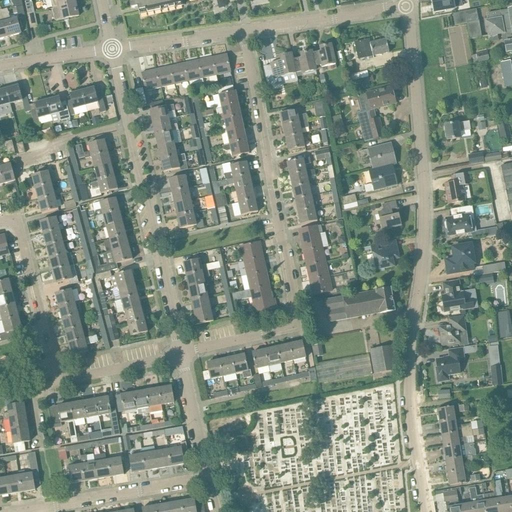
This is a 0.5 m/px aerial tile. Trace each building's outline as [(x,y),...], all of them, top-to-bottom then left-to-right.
[(21,0),(12,0),(14,7),(16,7),(19,19),(25,17),(21,0)] [(24,0),(27,15),(35,13),(34,12),(31,13),(28,0),(24,0)] [(49,0),(52,9),(75,4),(74,0),(49,0)] [(183,6),(181,0),(187,0),(188,0),(189,0),(128,0),(131,9),(138,7),(139,15),(183,6)] [(432,0),(435,12),(454,9),(452,0),(432,0)] [(75,4),(52,9),(54,22),(78,16),(75,4)] [(511,8),(486,14),(487,20),(484,20),(487,37),(503,34),(504,36),(504,37),(511,35),(511,8)] [(1,11),(9,37),(20,34),(16,19),(10,21),(7,9),(1,11)] [(476,9),(453,14),(455,26),(466,23),(469,39),(481,37),(476,9)] [(0,39),(9,37),(1,11),(0,11),(0,39)] [(35,13),(27,15),(30,28),(37,27),(35,13)] [(511,35),(504,37),(504,36),(502,36),(503,44),(505,43),(507,52),(511,51),(511,35)] [(354,43),(358,59),(368,57),(389,52),(386,40),(370,44),(369,39),(354,43)] [(321,52),(312,54),(315,67),(322,65),(322,67),(335,64),(331,45),(320,47),(321,52)] [(301,58),(293,60),(296,73),(303,72),(303,73),(316,71),(315,67),(312,54),(311,51),(300,54),(301,58)] [(487,52),(476,54),(478,62),(489,60),(487,52)] [(211,57),(215,75),(230,72),(226,54),(211,57)] [(281,61),(270,63),(273,76),(274,76),(282,74),(282,76),(296,73),(293,60),(291,54),(280,57),(281,61)] [(211,57),(197,60),(201,78),(215,75),(211,57)] [(511,59),(500,62),(505,87),(511,86),(511,59)] [(197,60),(183,63),(187,81),(201,78),(197,60)] [(183,63),(169,66),(173,84),(187,81),(183,63)] [(169,66),(155,69),(159,87),(173,84),(169,66)] [(144,90),(159,87),(155,69),(140,72),(144,90)] [(366,71),(350,75),(354,91),(370,87),(366,71)] [(21,91),(19,86),(7,89),(11,104),(23,101),(26,112),(31,111),(26,90),(21,91)] [(356,96),(360,112),(396,103),(392,86),(356,96)] [(82,91),(86,106),(99,103),(101,113),(106,112),(101,92),(96,94),(94,88),(82,91)] [(0,106),(11,104),(7,89),(0,90),(0,106)] [(66,102),(70,116),(75,115),(73,110),(86,106),(82,91),(69,94),(71,100),(66,102)] [(221,108),(237,104),(235,91),(218,95),(221,108)] [(197,95),(193,96),(197,113),(201,112),(197,95)] [(61,103),(59,97),(47,100),(51,116),(58,114),(60,121),(70,118),(70,116),(66,102),(61,103)] [(187,115),(194,114),(191,97),(184,98),(187,115)] [(31,111),(35,126),(53,121),(51,116),(47,100),(34,104),(36,110),(31,111)] [(221,108),(222,114),(219,115),(220,121),(240,116),(237,104),(221,108)] [(152,123),(169,119),(167,113),(174,111),(173,105),(149,110),(152,123)] [(201,112),(197,113),(199,126),(204,125),(202,117),(213,115),(212,110),(201,112)] [(282,126),(307,121),(306,114),(297,116),(296,110),(279,114),(282,126)] [(194,114),(187,115),(190,115),(192,127),(190,127),(190,128),(197,126),(194,114)] [(226,132),(243,128),(240,116),(220,121),(221,126),(225,125),(226,132)] [(373,140),(383,137),(378,118),(368,121),(373,140)] [(155,135),(175,131),(175,130),(178,130),(177,124),(170,126),(169,119),(152,123),(155,135)] [(307,121),(282,126),(285,139),(302,135),(300,129),(309,128),(307,121)] [(461,138),(460,132),(470,130),(469,121),(444,125),(446,140),(461,138)] [(508,124),(498,126),(501,140),(511,138),(508,124)] [(197,126),(190,128),(192,140),(195,139),(195,140),(200,139),(197,126)] [(226,132),(229,144),(229,145),(246,141),(243,128),(226,132)] [(175,131),(155,135),(158,148),(175,144),(173,137),(176,136),(175,131)] [(302,135),(285,139),(287,151),(304,147),(302,135)] [(91,157),(108,152),(104,139),(88,144),(90,152),(83,154),(81,145),(75,146),(79,158),(84,157),(85,158),(91,157)] [(0,143),(0,148),(6,147),(8,154),(15,152),(11,140),(0,143)] [(229,145),(229,144),(222,146),(223,150),(226,151),(230,150),(232,157),(249,153),(246,141),(229,145)] [(16,144),(19,154),(25,153),(23,142),(16,144)] [(361,158),(369,156),(373,170),(392,165),(396,164),(391,143),(367,149),(367,150),(360,152),(361,158)] [(160,160),(184,155),(184,154),(180,155),(179,150),(176,150),(175,144),(158,148),(160,160)] [(71,162),(76,161),(73,148),(68,149),(71,162)] [(327,168),(332,167),(329,150),(315,152),(316,161),(326,159),(327,168)] [(202,151),(198,152),(196,152),(199,167),(206,166),(205,163),(202,151)] [(94,169),(111,164),(108,152),(91,157),(94,169)] [(484,155),(485,162),(501,159),(500,152),(484,155)] [(482,153),(468,155),(469,165),(484,162),(482,153)] [(184,155),(160,160),(163,172),(180,168),(179,163),(186,161),(184,155)] [(306,171),(304,165),(311,163),(309,158),(286,163),(289,176),(314,170),(314,169),(306,171)] [(511,158),(500,161),(511,220),(511,158)] [(212,184),(249,175),(246,162),(230,166),(232,178),(216,182),(214,169),(209,170),(212,184)] [(0,167),(0,174),(2,184),(15,181),(11,164),(0,167)] [(94,169),(98,181),(115,176),(111,164),(94,169)] [(372,184),(364,186),(366,192),(374,190),(374,191),(397,185),(392,165),(373,170),(369,171),(372,184)] [(68,180),(73,178),(69,166),(65,167),(68,180)] [(292,188),(309,184),(307,177),(315,176),(314,170),(289,176),(292,188)] [(32,176),(35,188),(51,184),(48,172),(32,176)] [(78,186),(83,185),(79,173),(75,174),(78,186)] [(464,201),(461,186),(468,184),(466,173),(451,176),(452,183),(445,184),(448,204),(464,201)] [(249,175),(212,184),(214,196),(219,195),(219,194),(220,194),(219,187),(234,184),(235,191),(252,188),(249,175)] [(118,189),(115,176),(98,181),(91,183),(93,189),(100,187),(101,194),(118,189)] [(171,192),(188,188),(186,176),(169,179),(171,192)] [(73,178),(68,180),(71,192),(76,191),(73,178)] [(35,188),(38,201),(55,196),(51,184),(35,188)] [(295,200),(311,197),(309,184),(292,188),(295,200)] [(188,188),(171,192),(174,205),(191,201),(188,188)] [(252,188),(235,191),(238,203),(255,200),(252,188)] [(76,191),(71,192),(74,200),(63,203),(65,209),(76,206),(75,203),(79,202),(76,191)] [(355,194),(341,197),(344,210),(368,204),(367,199),(357,202),(355,194)] [(217,208),(224,206),(222,206),(219,195),(214,196),(217,208)] [(55,196),(38,201),(41,213),(58,209),(55,196)] [(298,213),(314,209),(311,197),(295,200),(298,213)] [(103,215),(119,211),(116,198),(100,202),(102,209),(95,211),(96,217),(103,215)] [(255,200),(238,203),(241,215),(257,212),(255,200)] [(177,217),(194,213),(191,201),(174,205),(177,217)] [(383,231),(401,226),(395,202),(382,205),(384,211),(378,213),(383,231)] [(83,221),(87,220),(85,211),(90,209),(88,203),(79,205),(83,221)] [(224,206),(217,208),(221,225),(228,223),(224,206)] [(476,231),(475,223),(472,206),(459,208),(460,216),(446,218),(446,221),(445,222),(446,228),(447,229),(449,236),(471,232),(472,238),(486,236),(485,230),(476,231)] [(76,226),(81,224),(77,209),(72,210),(76,226)] [(314,209),(298,213),(300,225),(317,221),(314,209)] [(106,227),(123,223),(119,211),(103,215),(106,227)] [(194,213),(177,217),(180,229),(197,225),(197,228),(204,227),(203,220),(196,221),(194,213)] [(40,222),(43,234),(60,230),(57,217),(40,222)] [(123,223),(106,227),(110,239),(126,235),(123,223)] [(506,223),(496,225),(498,234),(508,232),(506,223)] [(323,233),(321,225),(317,226),(299,230),(302,246),(321,242),(319,234),(323,233)] [(43,234),(47,246),(63,242),(67,241),(64,229),(60,230),(43,234)] [(0,235),(0,256),(9,254),(4,235),(0,235)] [(113,251),(129,247),(126,235),(110,239),(113,251)] [(47,246),(50,258),(66,254),(63,242),(47,246)] [(244,261),(262,257),(259,242),(241,247),(244,261)] [(302,246),(306,262),(324,258),(321,242),(302,246)] [(389,243),(371,246),(376,271),(394,267),(393,260),(399,258),(397,247),(390,248),(389,243)] [(473,264),(474,263),(471,244),(452,248),(454,259),(445,260),(448,274),(474,269),(473,264)] [(129,248),(129,247),(113,251),(116,264),(132,260),(131,254),(133,253),(132,247),(129,248)] [(50,258),(53,270),(74,265),(70,253),(66,254),(50,258)] [(247,275),(265,271),(262,257),(244,261),(247,275)] [(306,262),(310,278),(328,274),(324,258),(306,262)] [(219,268),(217,262),(201,266),(200,259),(183,263),(186,276),(209,271),(208,270),(219,268)] [(90,260),(86,262),(88,270),(85,271),(88,280),(92,279),(93,273),(94,273),(90,260)] [(488,274),(492,273),(506,271),(504,263),(482,267),(484,275),(488,274)] [(73,278),(70,266),(74,265),(53,270),(56,283),(73,278)] [(115,275),(115,276),(110,277),(113,289),(118,287),(118,288),(135,283),(131,270),(115,275)] [(188,288),(206,285),(204,278),(210,276),(209,271),(186,276),(188,288)] [(265,271),(247,275),(241,276),(244,290),(250,289),(269,285),(265,271)] [(95,280),(98,293),(103,292),(100,280),(108,278),(106,272),(95,275),(95,280)] [(478,283),(494,281),(492,273),(488,274),(484,275),(482,275),(477,276),(478,283)] [(328,274),(310,278),(313,295),(331,290),(328,274)] [(9,280),(0,282),(0,295),(12,293),(9,280)] [(236,281),(229,282),(231,290),(237,289),(236,281)] [(460,290),(458,281),(443,283),(445,295),(442,296),(445,312),(452,310),(452,312),(456,312),(459,311),(459,309),(463,309),(463,310),(473,308),(477,308),(474,290),(463,292),(460,292),(460,290)] [(138,295),(135,283),(118,288),(121,300),(138,295)] [(191,302),(209,298),(206,285),(188,288),(191,302)] [(269,285),(250,289),(253,303),(251,304),(253,313),(276,308),(274,299),(272,299),(269,285)] [(380,314),(394,311),(390,288),(375,291),(324,300),(328,322),(380,313),(380,314)] [(55,294),(59,306),(75,302),(72,289),(55,294)] [(12,293),(0,295),(0,309),(16,305),(16,304),(19,304),(17,297),(14,298),(12,293)] [(138,295),(121,300),(125,312),(141,308),(138,295)] [(194,312),(211,309),(209,298),(191,302),(194,312)] [(59,306),(62,318),(78,314),(75,302),(59,306)] [(105,318),(112,316),(111,309),(108,310),(106,304),(101,305),(105,318)] [(16,305),(0,309),(0,311),(3,321),(19,317),(16,305)] [(125,312),(128,324),(145,320),(141,308),(125,312)] [(214,321),(211,309),(194,312),(196,325),(214,321)] [(62,318),(65,330),(82,326),(78,314),(62,318)] [(108,330),(116,328),(112,316),(105,318),(108,330)] [(3,321),(0,321),(0,335),(2,342),(17,338),(15,331),(22,329),(19,317),(3,321)] [(463,335),(462,331),(465,331),(463,317),(449,319),(450,326),(439,327),(442,345),(460,343),(459,336),(463,335)] [(148,332),(145,320),(128,324),(131,336),(148,332)] [(65,330),(69,342),(85,338),(82,326),(65,330)] [(116,328),(108,330),(112,342),(119,340),(116,328)] [(106,332),(101,334),(105,350),(110,349),(106,332)] [(89,350),(87,344),(98,341),(96,336),(85,339),(85,338),(69,342),(72,355),(89,350)] [(289,344),(293,361),(306,358),(302,341),(289,344)] [(277,347),(281,364),(293,361),(289,344),(277,347)] [(394,346),(370,350),(374,374),(398,370),(394,346)] [(265,349),(269,366),(281,364),(277,347),(265,349)] [(458,360),(464,359),(462,348),(449,350),(450,357),(436,359),(438,367),(436,369),(437,377),(439,378),(440,382),(449,381),(448,375),(460,373),(458,360)] [(269,366),(265,349),(252,352),(256,369),(269,366)] [(232,357),(236,374),(242,372),(243,379),(252,377),(250,370),(248,370),(245,354),(232,357)] [(369,354),(315,364),(318,383),(372,374),(369,354)] [(220,360),(223,377),(236,374),(232,357),(220,360)] [(223,377),(220,360),(207,363),(211,379),(223,377)] [(501,366),(490,367),(492,387),(503,386),(501,366)] [(297,375),(298,379),(309,377),(311,382),(317,381),(315,368),(308,369),(308,372),(297,375)] [(273,385),(272,380),(261,383),(259,374),(253,376),(256,389),(262,387),(273,385)] [(256,389),(253,376),(255,384),(239,388),(240,393),(256,389)] [(159,388),(162,405),(175,403),(172,386),(159,388)] [(147,390),(149,407),(162,405),(159,388),(147,390)] [(147,390),(133,392),(136,409),(137,415),(150,413),(149,407),(147,390)] [(136,409),(133,392),(121,394),(124,411),(136,409)] [(5,407),(7,407),(8,413),(3,414),(4,420),(9,419),(26,416),(24,403),(15,405),(13,397),(3,398),(5,407)] [(95,399),(98,416),(111,414),(108,397),(95,399)] [(83,401),(86,418),(98,416),(95,399),(83,401)] [(86,418),(83,401),(71,403),(74,420),(86,418)] [(74,420),(71,403),(58,405),(61,422),(67,421),(71,443),(77,442),(77,437),(76,437),(74,420)] [(439,423),(455,420),(452,408),(437,410),(439,423)] [(9,419),(10,426),(4,427),(5,432),(10,431),(27,429),(26,416),(9,419)] [(101,433),(102,438),(120,435),(117,419),(110,420),(112,431),(101,433)] [(153,425),(153,429),(166,427),(165,422),(164,423),(164,421),(158,422),(158,420),(152,421),(153,425)] [(439,423),(441,436),(472,430),(471,423),(456,426),(455,420),(439,423)] [(140,431),(140,427),(127,429),(126,425),(121,426),(122,434),(140,431)] [(165,430),(165,434),(166,434),(167,436),(176,435),(176,433),(179,432),(178,427),(165,430)] [(27,429),(10,431),(12,444),(29,442),(27,429)] [(222,430),(215,432),(218,444),(225,443),(222,430)] [(444,448),(459,446),(466,444),(465,437),(473,436),(472,430),(441,436),(444,448)] [(79,449),(78,445),(57,449),(60,461),(67,460),(66,452),(79,449)] [(444,448),(446,461),(461,458),(459,446),(444,448)] [(183,456),(181,447),(168,449),(171,466),(184,464),(184,463),(190,462),(188,455),(183,456)] [(155,452),(158,469),(171,466),(168,449),(155,452)] [(31,470),(38,468),(36,452),(29,454),(31,470)] [(142,454),(145,471),(158,469),(155,452),(142,454)] [(145,471),(142,454),(129,456),(132,473),(145,471)] [(81,464),(84,481),(97,479),(95,462),(87,464),(86,455),(80,456),(82,464),(81,464)] [(108,460),(110,477),(124,474),(121,458),(108,460)] [(446,461),(448,474),(463,471),(461,458),(446,461)] [(95,462),(97,479),(110,477),(108,460),(95,462)] [(84,481),(81,464),(68,467),(71,483),(84,481)] [(19,475),(22,492),(36,490),(33,473),(25,474),(24,471),(18,472),(19,475)] [(463,471),(448,474),(450,486),(466,484),(463,471)] [(6,478),(9,495),(22,492),(19,475),(6,478)] [(0,496),(9,495),(6,478),(0,478),(0,496)] [(500,480),(493,481),(495,493),(498,511),(511,511),(509,497),(502,498),(501,493),(502,493),(500,480)] [(485,511),(483,495),(477,496),(475,485),(468,486),(469,489),(470,498),(472,504),(472,511),(485,511)] [(459,511),(459,506),(456,488),(434,492),(435,495),(444,493),(445,502),(446,508),(446,511),(459,511)] [(498,511),(495,493),(483,495),(485,511),(498,511)] [(181,501),(182,511),(204,511),(204,508),(196,509),(194,499),(181,501)] [(182,511),(181,501),(168,503),(169,511),(182,511)] [(169,511),(168,503),(155,506),(155,511),(169,511)]
